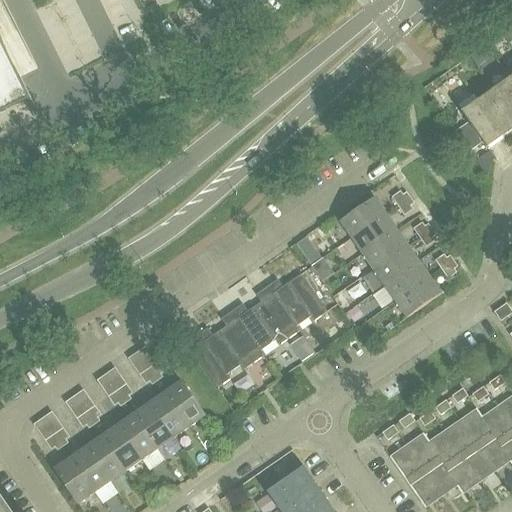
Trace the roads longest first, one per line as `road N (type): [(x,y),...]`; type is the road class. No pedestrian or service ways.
road 1 (residential): [(50,511),(3,442),(12,417),(388,158)]
road 2 (tertiary): [(0,319),(151,238),(233,176),(430,0)]
road 3 (tertiary): [(385,0),(124,211),(0,281)]
road 4 (residential): [(313,415),(490,290),(511,185)]
road 5 (residential): [(72,111),(242,0)]
road 6 (residential): [(172,511),(313,415)]
road 7 (residential): [(17,0),(72,111)]
